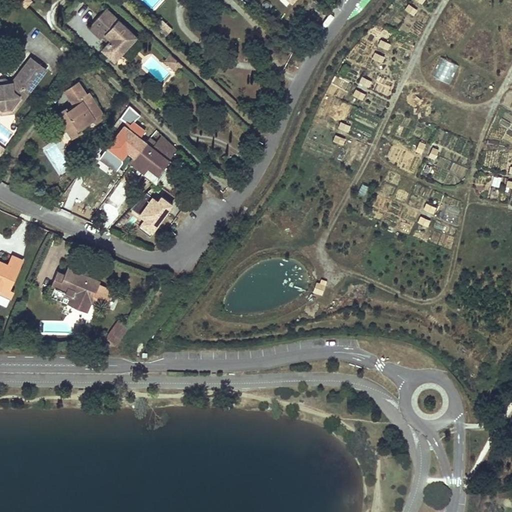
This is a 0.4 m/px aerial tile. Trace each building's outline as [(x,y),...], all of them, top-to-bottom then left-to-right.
[(27,0),(20,0),(19,2),(25,8),(30,3),(27,0)] [(408,3),(405,9),(414,15),(418,9),(408,3)] [(137,37),(106,9),(89,28),(101,39),(103,38),(105,35),(111,40),(109,43),(103,50),(115,61),(137,37)] [(161,31),(168,24),(162,19),(156,26),(161,31)] [(166,36),(172,29),(168,24),(161,31),(166,36)] [(111,40),(105,35),(103,38),(109,43),(111,40)] [(381,39),(378,45),(389,49),(391,43),(381,39)] [(375,52),(373,58),(383,62),(386,56),(375,52)] [(24,66),(19,73),(35,85),(48,68),(32,56),(24,66)] [(458,65),(439,57),(431,76),(449,84),(458,65)] [(23,101),(35,85),(19,73),(10,85),(0,85),(0,109),(11,108),(19,98),(23,101)] [(362,76),(359,82),(369,87),(372,81),(362,76)] [(56,123),(60,128),(63,133),(67,130),(73,138),(82,132),(80,128),(94,120),(96,123),(105,117),(90,94),(87,95),(79,83),(64,93),(73,106),(58,116),(56,123)] [(356,88),(353,94),(363,99),(366,93),(356,88)] [(0,115),(13,114),(23,101),(19,98),(11,108),(0,109),(0,115)] [(135,158),(147,142),(141,138),(146,132),(134,123),(140,116),(130,106),(120,119),(127,124),(100,160),(116,173),(123,164),(123,162),(128,155),(134,160),(135,158)] [(342,121),(339,127),(349,132),(352,126),(342,121)] [(336,134),(334,140),(344,144),(347,138),(336,134)] [(147,142),(135,158),(152,170),(159,161),(165,166),(177,150),(162,136),(158,142),(151,136),(147,142)] [(427,143),(421,140),(416,151),(423,153),(427,143)] [(440,148),(434,146),(429,156),(435,159),(440,148)] [(152,170),(135,158),(134,160),(131,163),(153,181),(165,166),(159,161),(152,170)] [(146,189),(132,207),(145,217),(140,224),(152,232),(158,223),(154,220),(164,207),(165,208),(168,205),(170,206),(173,202),(162,194),(159,199),(146,189)] [(427,202),(424,208),(434,213),(437,207),(427,202)] [(421,215),(419,222),(429,226),(431,220),(421,215)] [(0,285),(9,290),(24,261),(13,256),(8,264),(0,260),(0,285)] [(67,277),(59,273),(54,286),(62,290),(57,300),(72,306),(74,303),(88,309),(92,300),(96,302),(107,307),(112,296),(100,291),(104,283),(90,277),(89,279),(82,277),(83,274),(70,269),(67,277)] [(90,277),(92,274),(84,271),(83,274),(82,277),(89,279),(90,277)] [(327,285),(317,281),(313,292),(323,296),(327,285)] [(0,294),(6,297),(9,290),(0,285),(0,294)] [(74,303),(72,306),(90,314),(96,302),(92,300),(88,309),(74,303)] [(113,339),(124,323),(121,321),(104,348),(107,348),(118,348),(120,344),(113,339)] [(120,344),(131,328),(124,323),(113,339),(120,344)]
